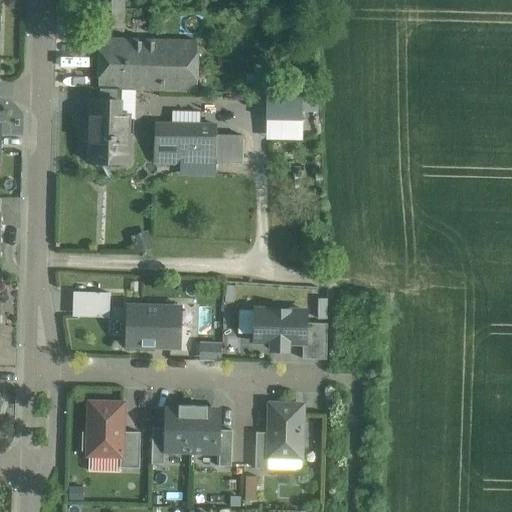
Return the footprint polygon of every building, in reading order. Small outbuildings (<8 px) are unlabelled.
[(123,0),(99,0),(100,9),(123,9),(123,0)] [(123,9),(100,9),(99,26),(123,26),(123,9)] [(197,41),(99,39),(99,88),(100,88),(121,89),(197,91),(197,41)] [(269,72),(254,73),(254,92),(270,92),(269,72)] [(100,88),(100,114),(90,114),(89,161),(127,162),(129,115),(120,115),(121,89),(100,88)] [(308,138),(308,109),(320,109),(320,93),(269,92),(268,137),(308,138)] [(215,126),(157,124),(156,159),(214,161),(215,135),(215,126)] [(244,136),(215,135),(214,161),(243,163),(244,136)] [(76,290),(75,314),(112,315),(112,290),(76,290)] [(173,307),(128,305),(127,346),(154,346),(155,344),(162,344),(162,347),(171,347),(172,335),(180,335),(180,319),(172,319),(173,307)] [(306,310),(256,309),(255,341),(272,342),(272,350),(287,350),(288,342),(303,343),(305,343),(305,322),(306,310)] [(327,323),(305,322),(305,343),(303,343),(302,358),(326,359),(327,323)] [(123,403),(90,402),(88,454),(120,455),(122,455),(122,431),(123,403)] [(303,405),(270,404),(269,432),(269,456),(270,456),(301,457),(303,405)] [(193,405),(179,405),(179,411),(165,410),(165,428),(164,452),(192,453),(193,405)] [(207,406),(193,405),(192,453),(219,453),(220,454),(220,429),(221,412),(207,412),(207,406)] [(165,428),(152,427),(151,463),(164,464),(164,452),(165,428)] [(232,430),(220,429),(220,454),(219,453),(219,466),(231,466),(232,430)] [(140,432),(122,431),(122,455),(120,455),(120,467),(139,468),(140,432)] [(269,432),(256,432),(255,468),(269,468),(270,456),(269,456),(269,432)]
